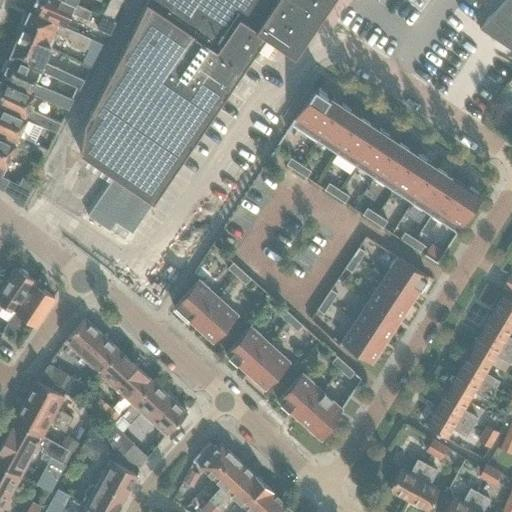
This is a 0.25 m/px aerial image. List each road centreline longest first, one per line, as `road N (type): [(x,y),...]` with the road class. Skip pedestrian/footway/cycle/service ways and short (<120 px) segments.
road 1 (residential): [(333,502),(511,192)]
road 2 (residential): [(511,161),(353,53),(382,0)]
road 3 (residential): [(225,400),(88,279)]
road 4 (residential): [(333,502),(225,400)]
road 5 (residential): [(133,511),(225,400)]
road 6 (residential): [(18,382),(88,279)]
